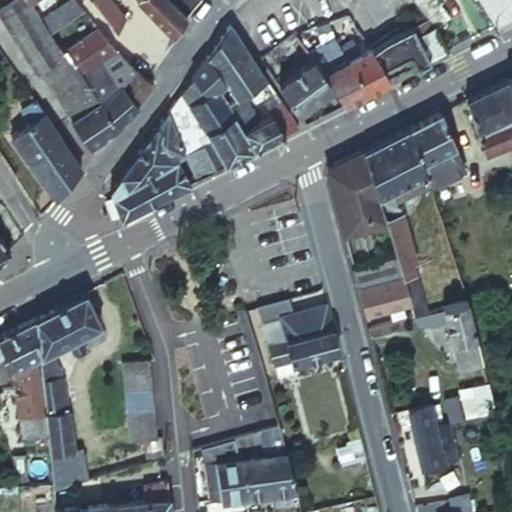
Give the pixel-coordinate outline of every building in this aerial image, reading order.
[(9,0),(0,6),(0,7),(40,66),(63,50),(62,47),(59,48),(49,32),(41,19),(27,0),(9,0)] [(75,0),(65,0),(41,19),(49,32),(81,7),(75,0)] [(123,16),(110,0),(89,0),(114,31),(123,16)] [(135,0),(169,37),(179,24),(184,17),(165,0),(182,0),(191,8),(196,0),(135,0)] [(511,0),(480,0),(494,26),(511,16),(511,0)] [(415,34),(433,24),(429,16),(427,17),(411,25),(415,34)] [(326,19),(308,27),(311,32),(315,31),(319,40),(333,35),(328,25),(326,19)] [(118,82),(137,104),(145,92),(152,84),(141,75),(135,69),(113,47),(95,24),(63,50),(97,99),(118,82)] [(423,52),(442,43),(433,24),(415,34),(423,52)] [(215,42),(204,56),(225,84),(234,96),(240,93),(264,79),(228,25),(215,42)] [(415,66),(427,60),(423,52),(415,34),(411,25),(370,46),(381,66),(403,53),(410,56),(415,66)] [(347,58),(367,90),(388,79),(381,66),(370,46),(368,47),(359,52),(351,38),(339,45),(347,58)] [(427,60),(446,50),(442,43),(423,52),(427,60)] [(332,87),(343,103),(367,90),(347,58),(340,61),(334,48),(321,56),(328,68),(322,72),(332,87)] [(63,50),(40,66),(74,116),(97,99),(63,50)] [(225,84),(204,56),(196,66),(190,74),(191,77),(204,96),(207,94),(218,87),(225,84)] [(321,56),(314,60),(322,72),(328,68),(321,56)] [(318,76),(288,98),(297,112),(314,100),(332,87),(322,72),(314,60),(312,61),(308,62),(318,76)] [(308,62),(277,83),(288,98),(318,76),(308,62)] [(511,99),(505,75),(495,81),(465,96),(483,151),(511,142),(511,146),(511,99)] [(204,96),(191,77),(165,112),(194,175),(195,178),(223,164),(204,131),(231,112),(225,102),(216,107),(207,94),(204,96)] [(297,126),(264,79),(240,93),(257,121),(269,116),(273,117),(283,133),(297,126)] [(88,146),(119,123),(120,122),(122,120),(137,104),(118,82),(97,99),(74,116),(72,118),(69,120),(88,146)] [(257,121),(240,93),(234,96),(225,102),(231,112),(253,149),(283,133),(273,117),(269,116),(257,121)] [(10,132),(54,196),(66,182),(78,169),(59,141),(61,140),(33,99),(20,107),(29,120),(10,132)] [(462,167),(439,109),(407,125),(417,155),(426,181),(462,167)] [(194,175),(165,112),(106,189),(120,215),(187,181),(187,179),(194,175)] [(223,164),(253,149),(231,112),(204,131),(223,164)] [(427,184),(426,181),(417,155),(407,125),(362,148),(384,218),(388,229),(396,256),(401,274),(406,294),(422,289),(413,262),(417,260),(400,205),(392,202),(389,190),(417,175),(421,186),(427,184)] [(384,218),(362,148),(332,164),(327,173),(341,225),(342,228),(384,218)] [(0,258),(8,249),(0,238),(0,258)] [(396,256),(352,268),(356,286),(401,274),(396,256)] [(356,286),(363,313),(408,302),(406,294),(401,274),(356,286)] [(411,313),(427,309),(422,289),(406,294),(408,302),(411,313)] [(41,397),(45,434),(49,480),(50,485),(85,478),(78,448),(71,450),(62,374),(49,348),(67,339),(71,349),(77,349),(83,343),(78,333),(100,323),(84,290),(77,293),(53,305),(35,314),(33,316),(41,397)] [(285,297),(257,305),(266,337),(276,370),(292,366),(290,361),(336,348),(327,315),(324,302),(289,312),(285,297)] [(466,299),(441,305),(454,362),(480,356),(466,299)] [(0,332),(0,373),(9,368),(16,436),(45,434),(41,397),(33,316),(21,322),(0,332)] [(153,405),(150,358),(121,360),(129,437),(156,435),(153,405)] [(493,415),(487,388),(459,393),(465,418),(493,415)] [(429,402),(407,407),(420,465),(457,457),(449,420),(434,424),(429,402)] [(282,430),(280,423),(273,425),(279,456),(264,458),(268,491),(268,492),(295,488),(292,475),(290,465),(288,455),(282,430)] [(245,495),(239,462),(234,436),(229,437),(200,445),(205,460),(219,459),(220,465),(204,468),(209,501),(245,495)] [(9,454),(9,477),(24,477),(22,454),(9,454)] [(264,458),(239,462),(245,495),(268,492),(268,491),(264,458)] [(169,511),(166,480),(146,482),(147,498),(123,500),(122,492),(117,492),(117,501),(100,502),(100,511),(169,511)] [(413,503),(415,511),(479,511),(477,500),(446,504),(445,498),(413,503)] [(100,511),(100,502),(77,504),(78,511),(100,511)]
